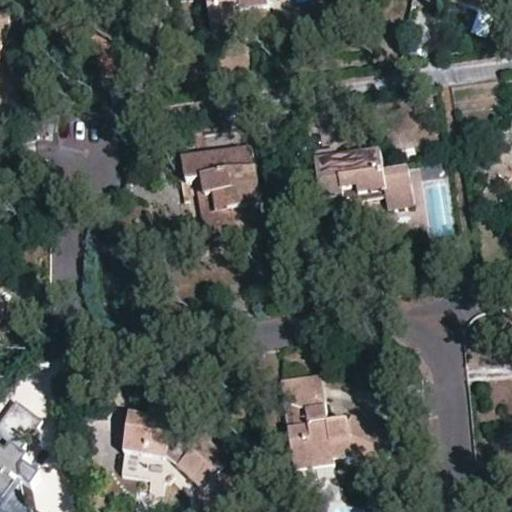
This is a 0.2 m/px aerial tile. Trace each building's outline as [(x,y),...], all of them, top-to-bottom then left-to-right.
[(133,0),(96,0),(97,2),(104,23),(121,17),(119,11),(133,5),(133,0)] [(271,13),(268,0),(207,0),(213,35),(253,29),(251,16),(271,13)] [(449,0),(449,3),(501,24),(509,0),(449,0)] [(273,26),(271,13),(251,16),(253,29),(273,26)] [(0,78),(12,23),(0,20),(0,78)] [(187,186),(197,185),(206,183),(214,242),(261,234),(258,212),(263,210),(253,149),(184,160),(187,186)] [(416,212),(411,174),(385,176),(383,156),(341,162),(339,151),(316,155),(324,204),(343,201),(345,223),(364,220),(363,209),(364,208),(362,201),(385,197),(387,204),(389,216),(416,212)] [(206,243),(214,242),(206,183),(197,185),(206,243)] [(364,208),(387,204),(385,197),(362,201),(364,208)] [(330,421),(322,380),(283,385),(297,474),(336,469),(336,464),(352,462),(385,473),(398,437),(351,418),(330,421)] [(176,426),(178,411),(154,406),(151,420),(132,418),(127,456),(171,464),(205,495),(233,464),(208,442),(206,443),(176,426)] [(24,480),(28,473),(21,468),(29,457),(22,451),(41,426),(22,412),(2,439),(12,447),(9,452),(0,445),(0,494),(7,500),(1,508),(6,511),(34,511),(30,508),(24,480)]
